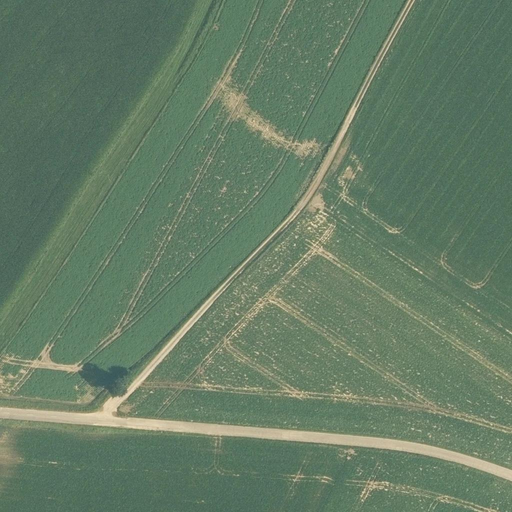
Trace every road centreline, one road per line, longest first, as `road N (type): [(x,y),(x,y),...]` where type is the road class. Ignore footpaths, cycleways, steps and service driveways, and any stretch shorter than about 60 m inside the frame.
road 1 (track): [(94,421),(304,202),(412,0)]
road 2 (unclassified): [(511,477),(402,447),(0,412)]
